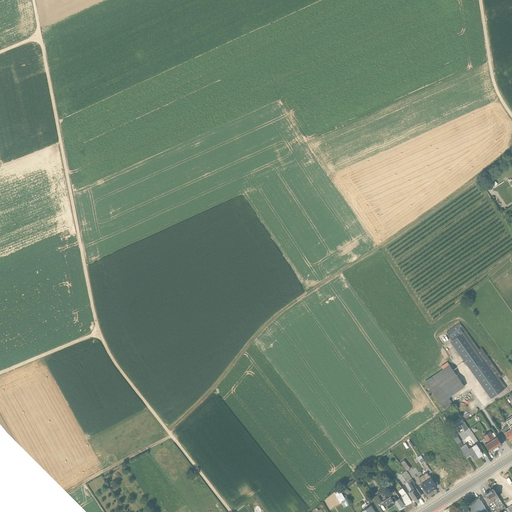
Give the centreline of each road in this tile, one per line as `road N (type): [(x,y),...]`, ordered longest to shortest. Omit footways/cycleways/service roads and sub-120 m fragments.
road 1 (track): [(511,150),(274,317),(170,435),(30,511)]
road 2 (unclassified): [(40,35),(98,332)]
road 3 (unclassified): [(98,332),(231,511)]
road 4 (unclassified): [(511,115),(493,82),(480,0)]
